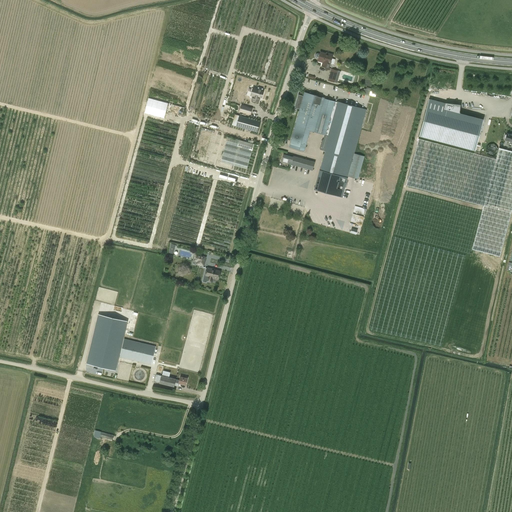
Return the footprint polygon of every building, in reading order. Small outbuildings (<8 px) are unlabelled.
[(332,59),(333,55),(328,54),(328,55),(320,52),(317,60),(323,62),(322,66),(328,68),(329,64),(330,65),(330,64),(333,65),(335,60),(332,59)] [(331,69),(328,81),(337,83),(340,72),(338,71),(331,69)] [(252,100),(258,103),(260,98),(263,99),(266,91),(252,86),(249,95),(253,97),(252,100)] [(325,151),(320,170),(347,178),(366,110),(337,102),(324,99),(324,98),(304,93),(289,147),(304,151),(310,130),(325,135),(321,150),(325,151)] [(418,136),(474,150),(482,118),(459,112),(460,104),(444,101),(444,102),(428,98),(418,136)] [(246,116),(247,109),(238,106),(236,112),(246,116)] [(257,132),(260,122),(239,116),(235,114),(232,125),(236,126),(257,132)] [(511,132),(510,133),(507,132),(506,134),(504,133),(504,137),(504,138),(503,140),(511,141),(511,132)] [(253,144),(239,140),(227,137),(220,162),(246,169),(252,150),(253,144)] [(491,143),(486,149),(492,153),(496,146),(491,143)] [(499,148),(496,159),(484,206),(483,206),(472,249),(500,256),(511,209),(511,150),(501,148),(499,148)] [(358,179),(364,156),(354,153),(348,176),(358,179)] [(293,157),(283,154),(281,162),(313,171),(315,162),(293,156),(293,157)] [(358,180),(356,187),(364,189),(366,182),(358,180)] [(291,258),(294,251),(288,249),(285,256),(291,258)] [(195,254),(193,261),(197,262),(196,264),(204,266),(206,257),(195,254)] [(213,278),(218,279),(220,271),(207,268),(205,276),(207,277),(206,281),(211,283),(213,278)] [(127,320),(96,313),(85,362),(114,369),(127,320)] [(127,335),(134,336),(136,322),(129,321),(127,335)] [(124,339),(119,357),(151,365),(156,346),(124,339)] [(176,379),(169,377),(170,372),(163,371),(162,375),(161,375),(156,374),(154,381),(159,382),(159,383),(174,387),(176,379)] [(101,432),(100,437),(113,440),(114,435),(101,432)]
